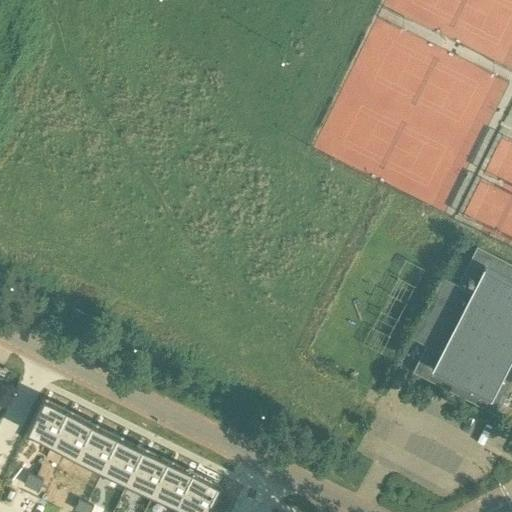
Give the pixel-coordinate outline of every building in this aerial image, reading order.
[(511,264),(477,246),(458,283),(442,275),(411,335),(427,344),(413,371),(497,413),(511,383),(511,264)] [(43,396),(26,430),(52,443),(70,409),(43,396)] [(70,409),(52,443),(78,455),(95,421),(70,409)] [(95,421),(78,455),(103,468),(120,433),(95,421)] [(120,433),(103,468),(128,480),(145,446),(120,433)] [(145,446),(128,480),(153,493),(170,458),(145,446)] [(170,458),(153,493),(178,505),(195,471),(170,458)] [(30,471),(24,482),(31,486),(37,475),(30,471)] [(195,471),(178,505),(191,511),(207,511),(221,484),(195,471)] [(37,475),(31,486),(39,489),(44,479),(37,475)] [(80,496),(74,507),(82,511),(87,500),(80,496)] [(87,500),(82,511),(84,511),(89,511),(94,503),(87,500)]
